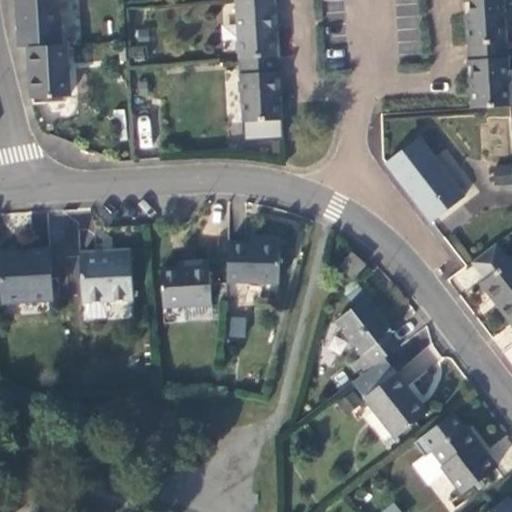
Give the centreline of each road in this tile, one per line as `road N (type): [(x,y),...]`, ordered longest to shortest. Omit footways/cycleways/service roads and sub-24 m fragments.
road 1 (residential): [(18,194),(208,187),(272,196),(328,219)]
road 2 (residential): [(328,219),(391,259),(511,400)]
road 3 (residential): [(357,0),(357,111),(328,219)]
road 4 (unknown): [(355,117),(281,88),(280,0)]
road 5 (residential): [(18,194),(0,75)]
